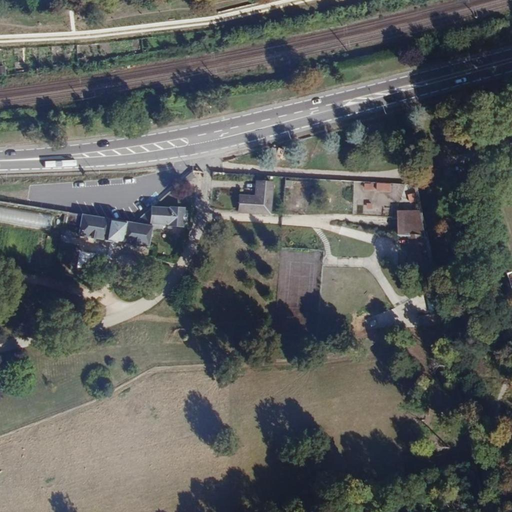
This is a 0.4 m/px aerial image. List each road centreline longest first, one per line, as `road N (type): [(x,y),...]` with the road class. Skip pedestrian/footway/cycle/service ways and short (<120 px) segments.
road 1 (primary): [(0,162),(158,155),(511,66)]
road 2 (primary): [(511,54),(173,134),(0,157)]
road 3 (residential): [(301,0),(216,20),(0,39)]
